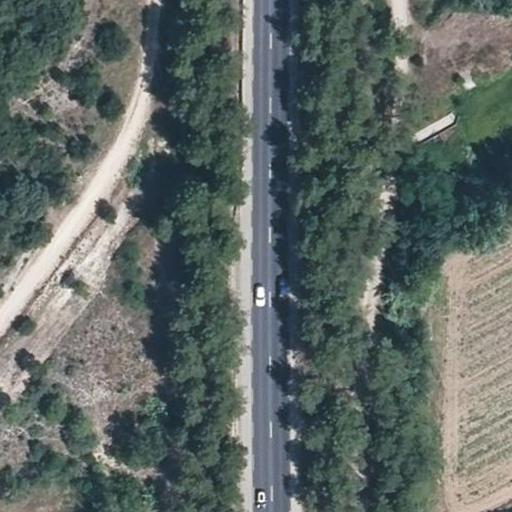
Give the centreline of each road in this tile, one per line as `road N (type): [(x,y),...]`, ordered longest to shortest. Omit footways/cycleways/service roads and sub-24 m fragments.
road 1 (track): [(402,0),(409,32),(359,395),(360,511)]
road 2 (primary): [(272,511),(271,0)]
road 3 (track): [(0,316),(78,221),(148,109),(148,0)]
